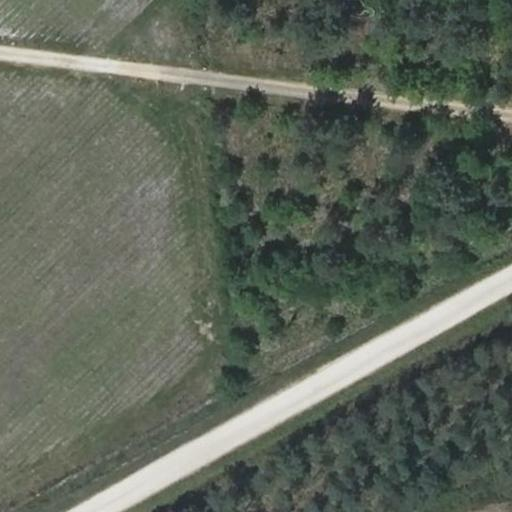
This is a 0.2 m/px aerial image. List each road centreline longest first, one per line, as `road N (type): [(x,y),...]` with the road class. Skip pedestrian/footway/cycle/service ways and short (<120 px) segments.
road 1 (track): [(0,53),(511,115)]
road 2 (track): [(511,281),(106,511)]
